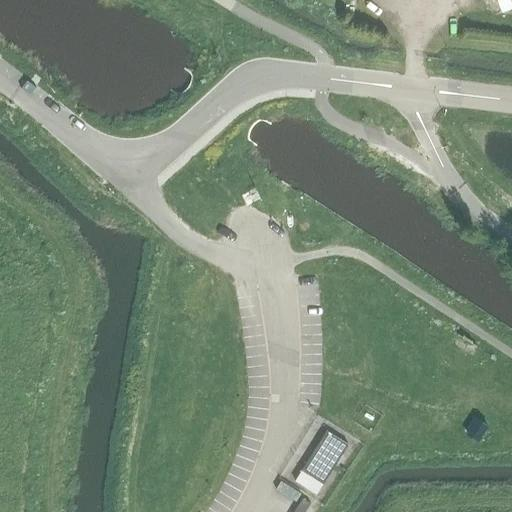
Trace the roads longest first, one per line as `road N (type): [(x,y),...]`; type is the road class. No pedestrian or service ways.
road 1 (track): [(0,183),(74,279),(78,306),(51,511)]
road 2 (unclassified): [(413,91),(324,77),(256,78),(122,177)]
road 3 (unclassified): [(122,177),(189,241),(274,265)]
road 4 (unclassified): [(122,177),(0,78)]
